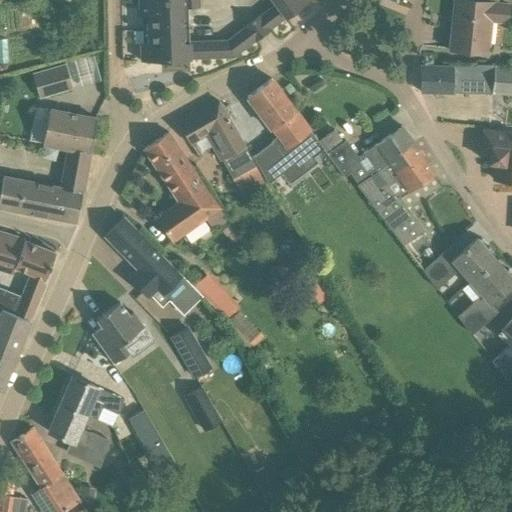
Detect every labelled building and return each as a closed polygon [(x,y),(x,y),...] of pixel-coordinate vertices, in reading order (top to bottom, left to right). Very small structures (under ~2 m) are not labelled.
[(138,0),(139,17),(141,17),(142,44),(140,45),(141,61),(190,60),(190,58),(189,42),(188,30),(190,30),(190,28),(188,28),(187,7),(198,7),(197,0),(138,0)] [(271,0),(275,5),(285,17),(286,18),(309,0),(271,0)] [(507,22),(509,5),(461,0),(458,29),(452,29),(450,50),(488,53),(491,21),(507,22)] [(255,42),(258,40),(269,31),(271,30),(270,29),(285,17),(275,5),(261,16),(260,15),(258,17),(246,25),(244,27),(244,28),(227,41),(189,42),(190,58),(233,57),(254,41),(255,42)] [(65,64),(32,73),(40,99),(73,89),(65,64)] [(420,92),(469,93),(470,67),(421,66),(420,92)] [(511,67),(507,67),(496,67),(493,93),(511,94),(511,67)] [(320,143),(272,79),(247,97),(249,99),(271,129),(272,130),(273,129),(286,147),(282,151),(275,141),(273,142),(252,158),(256,165),(266,182),(293,162),(297,167),(323,148),(320,143)] [(311,89),(314,94),(327,86),(324,81),(311,89)] [(252,158),(220,103),(219,101),(179,125),(191,144),(206,134),(233,179),(256,165),(252,158)] [(70,149),(90,153),(97,119),(46,110),(39,144),(69,150),(70,149)] [(323,148),(344,176),(346,178),(352,174),(360,185),(377,173),(374,169),(412,141),(402,127),(364,153),(364,154),(358,158),(346,141),(343,144),(335,132),(320,143),(323,148)] [(511,133),(483,129),(480,154),(489,155),(488,163),(496,164),(494,180),(511,182),(511,133)] [(177,238),(220,209),(168,132),(144,149),(180,202),(157,218),(172,241),(177,238)] [(377,173),(360,185),(402,246),(423,230),(400,197),(434,173),(412,141),(374,169),(377,173)] [(70,149),(69,150),(62,187),(3,176),(3,177),(0,176),(0,207),(77,222),(90,153),(70,149)] [(180,276),(123,218),(105,236),(138,270),(130,278),(148,296),(156,288),(162,294),(180,276)] [(229,220),(219,227),(227,237),(236,230),(229,220)] [(15,268),(17,269),(28,273),(13,313),(15,314),(29,320),(45,280),(55,253),(16,238),(0,232),(0,267),(14,272),(15,268)] [(462,268),(473,281),(496,260),(477,239),(450,262),(443,255),(446,252),(445,251),(423,271),(438,289),(462,268)] [(511,278),(496,260),(473,281),(484,293),(457,316),(473,333),(498,312),(497,311),(494,313),(487,306),(511,284),(511,278)] [(278,268),(277,272),(279,276),(283,278),(288,275),(289,271),(286,267),(282,266),(278,268)] [(208,275),(195,287),(226,319),(239,307),(208,275)] [(316,303),(327,297),(317,278),(306,283),(316,303)] [(122,343),(144,327),(133,313),(129,316),(119,303),(97,319),(102,326),(91,334),(113,364),(129,353),(122,343)] [(0,389),(2,390),(29,320),(15,314),(13,313),(0,308),(0,389)] [(229,323),(254,346),(264,335),(239,312),(229,323)] [(511,318),(501,330),(511,341),(511,361),(499,349),(491,357),(511,385),(511,318)] [(212,366),(187,324),(169,334),(194,376),(212,366)] [(73,376),(61,404),(86,415),(92,402),(102,406),(102,407),(118,414),(124,399),(98,388),(98,387),(73,376)] [(221,422),(200,387),(184,396),(205,431),(221,422)] [(86,415),(61,404),(49,432),(74,443),(75,442),(85,446),(85,447),(87,448),(82,459),(96,465),(107,439),(91,432),(91,433),(80,429),(86,415)] [(153,460),(168,452),(143,410),(128,419),(153,460)] [(65,511),(81,502),(33,428),(11,442),(41,489),(33,494),(44,511),(65,511)] [(265,465),(250,474),(264,497),(279,489),(265,465)] [(291,494),(314,484),(306,465),(281,475),(285,484),(287,483),(291,494)] [(25,511),(27,499),(12,497),(14,484),(0,481),(0,511),(25,511)] [(92,503),(95,488),(83,486),(80,500),(92,503)]
